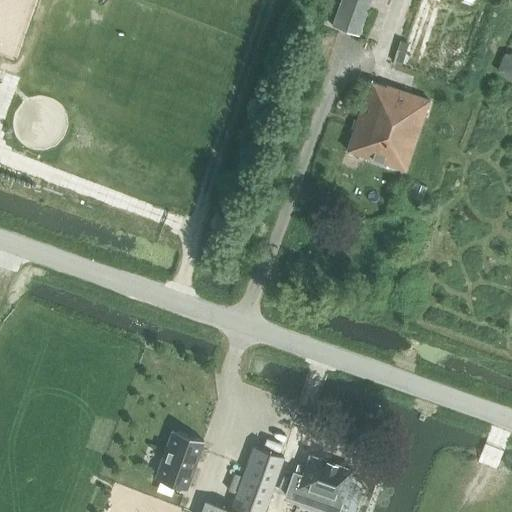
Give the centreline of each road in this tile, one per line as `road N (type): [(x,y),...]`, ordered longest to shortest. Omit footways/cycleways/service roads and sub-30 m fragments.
road 1 (unclassified): [(511,420),(0,240)]
road 2 (track): [(270,0),(174,300)]
road 3 (track): [(0,157),(192,229)]
